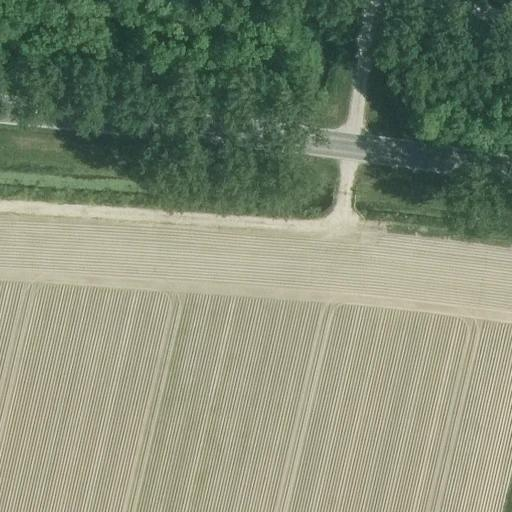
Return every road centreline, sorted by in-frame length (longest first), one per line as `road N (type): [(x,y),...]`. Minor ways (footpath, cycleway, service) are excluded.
road 1 (track): [(372,0),(342,228),(0,207)]
road 2 (secondary): [(511,170),(0,110)]
road 3 (track): [(511,244),(342,228)]
